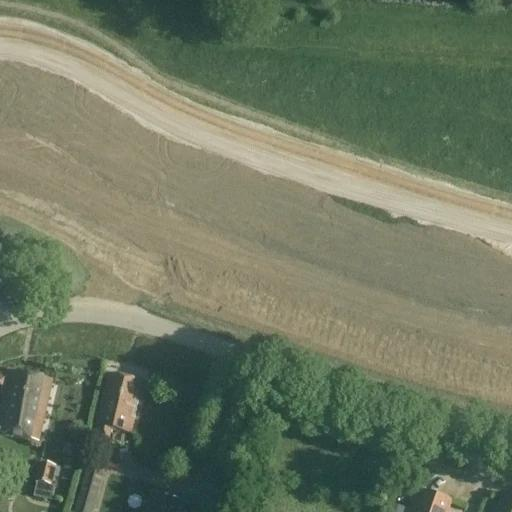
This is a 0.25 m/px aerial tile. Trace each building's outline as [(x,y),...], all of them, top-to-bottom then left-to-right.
[(53,382),(9,372),(7,380),(7,381),(0,379),(0,396),(4,398),(0,416),(0,435),(39,444),(53,382)] [(142,384),(108,375),(91,442),(108,446),(112,431),(129,436),(142,384)] [(71,447),(69,457),(77,459),(80,449),(71,447)] [(56,468),(39,464),(35,483),(51,487),(56,468)] [(93,511),(103,477),(86,472),(74,511),(93,511)] [(444,511),(448,501),(414,490),(406,511),(444,511)] [(511,511),(511,497),(503,495),(497,511),(511,511)]
